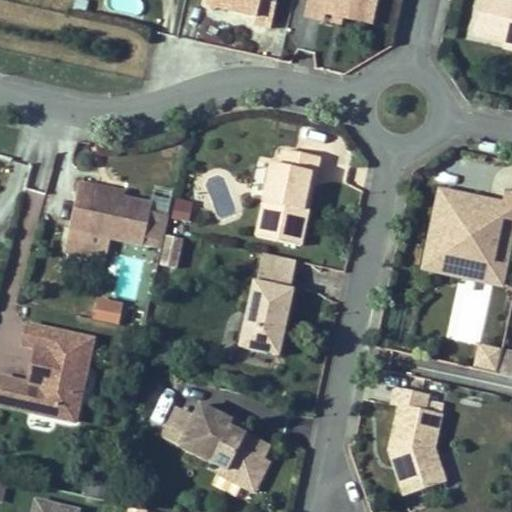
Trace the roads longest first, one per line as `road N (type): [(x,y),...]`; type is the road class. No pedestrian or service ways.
road 1 (residential): [(396,142),(315,511)]
road 2 (residential): [(0,84),(123,108),(253,76),(363,93)]
road 3 (unknown): [(34,93),(0,314)]
